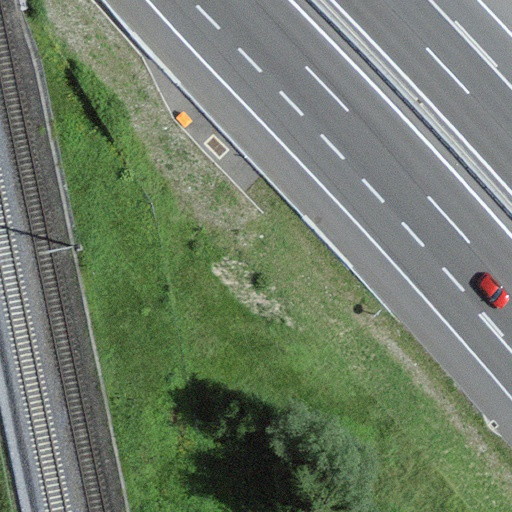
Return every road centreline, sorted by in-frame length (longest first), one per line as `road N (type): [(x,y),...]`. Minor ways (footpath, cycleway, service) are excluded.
road 1 (motorway): [(240,0),(511,292)]
road 2 (motorway): [(511,141),(380,0)]
